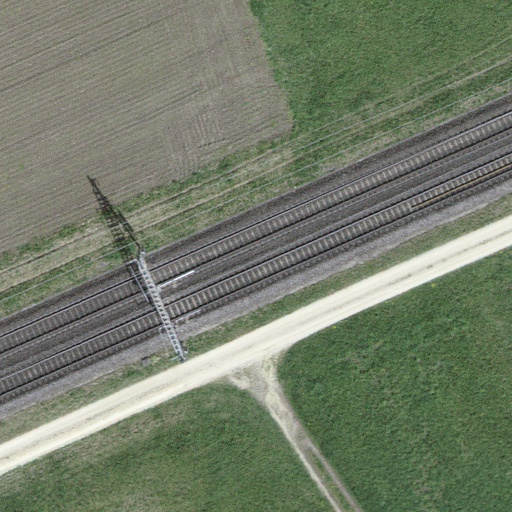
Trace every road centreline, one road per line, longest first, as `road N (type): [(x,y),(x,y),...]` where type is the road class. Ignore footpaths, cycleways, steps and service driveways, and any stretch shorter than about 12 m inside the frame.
road 1 (track): [(243,348),(511,240)]
road 2 (track): [(0,458),(243,348)]
road 3 (track): [(354,511),(243,348)]
